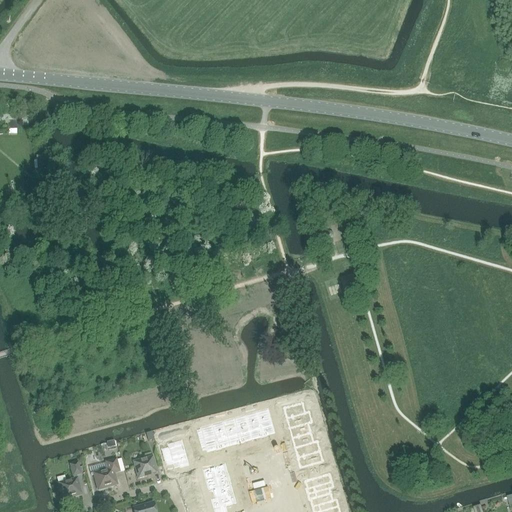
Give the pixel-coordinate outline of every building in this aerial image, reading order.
[(0,121),(7,122),(7,130),(17,130),(17,121),(28,121),(28,113),(0,113),(0,121)] [(46,156),(38,157),(39,170),(47,169),(46,156)] [(44,203),(55,202),(52,185),(42,186),(44,203)] [(303,403),(283,408),(286,419),(305,413),(303,403)] [(268,408),(200,428),(200,429),(202,434),(203,440),(205,445),(206,450),(207,453),(275,433),(268,408)] [(305,413),(286,419),(289,428),(308,423),(305,413)] [(308,423),(289,428),(292,438),(311,433),(308,423)] [(311,433),(292,438),(294,448),(313,443),(311,433)] [(313,443),(294,448),(297,458),(320,451),(317,442),(313,443)] [(169,450),(162,451),(166,465),(173,463),(175,470),(189,466),(183,444),(168,448),(169,450)] [(320,451),(297,458),(300,468),(323,462),(320,451)] [(146,476),(157,473),(152,457),(133,462),(137,479),(146,477),(146,476)] [(113,474),(119,472),(116,460),(105,463),(107,470),(93,474),(98,490),(116,485),(113,474)] [(70,464),(73,477),(81,475),(78,462),(70,464)] [(225,463),(202,470),(205,480),(228,474),(225,463)] [(228,474),(205,480),(208,490),(212,489),(230,484),(228,474)] [(329,474),(305,481),(307,489),(305,489),(307,495),(329,488),(333,487),(329,474)] [(62,500),(81,495),(77,479),(58,484),(62,500)] [(230,484),(212,489),(214,499),(233,493),(230,484)] [(329,488),(307,495),(309,500),(310,500),(312,507),(333,501),(329,488)] [(214,499),(211,500),(213,511),(227,511),(225,507),(236,504),(233,493),(214,499)] [(333,501),(312,507),(313,511),(339,511),(337,500),(333,501)] [(155,511),(153,503),(133,509),(133,511),(155,511)]
